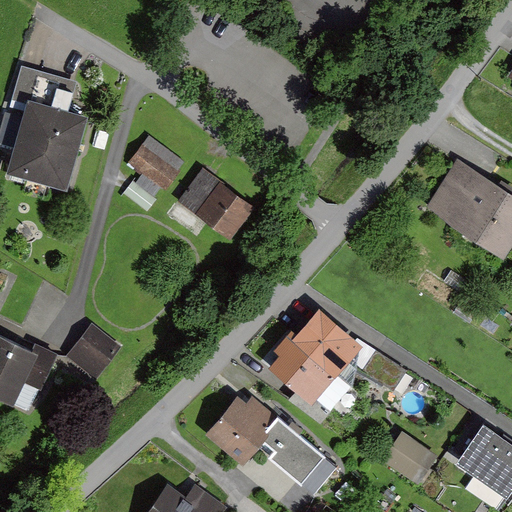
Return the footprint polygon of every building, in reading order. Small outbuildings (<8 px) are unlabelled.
[(17,98),(30,101),(24,124),(82,140),(88,117),(71,112),(80,80),(26,65),(17,98)] [(167,112),(149,100),(141,111),(159,123),(167,112)] [(70,185),(82,140),(24,124),(7,119),(1,141),(18,145),(11,169),(70,185)] [(137,181),(129,191),(153,209),(161,198),(158,196),(166,185),(168,187),(188,161),(155,136),(135,163),(148,172),(140,183),(137,181)] [(511,248),(511,192),(462,160),(433,204),(509,253),(511,248)] [(257,205),(206,168),(183,200),(233,237),(257,205)] [(295,331),(291,336),(353,387),(362,345),(321,310),(300,334),(295,331)] [(118,348),(91,327),(70,354),(98,375),(118,348)] [(44,381),(57,353),(36,344),(35,348),(0,332),(0,396),(15,402),(27,374),(44,381)] [(325,419),(353,387),(291,336),(281,348),(285,352),(275,364),(304,388),(295,398),(325,419)] [(250,405),(241,398),(211,433),(245,461),(266,436),(281,418),(256,398),(250,405)] [(276,455),(306,480),(326,455),(281,418),(266,436),(281,448),(276,455)] [(511,494),(511,440),(487,423),(460,462),(479,475),(471,487),(502,509),(511,494)] [(437,450),(408,430),(388,459),(417,479),(437,450)] [(148,511),(221,511),(227,505),(199,485),(191,497),(169,482),(148,511)]
